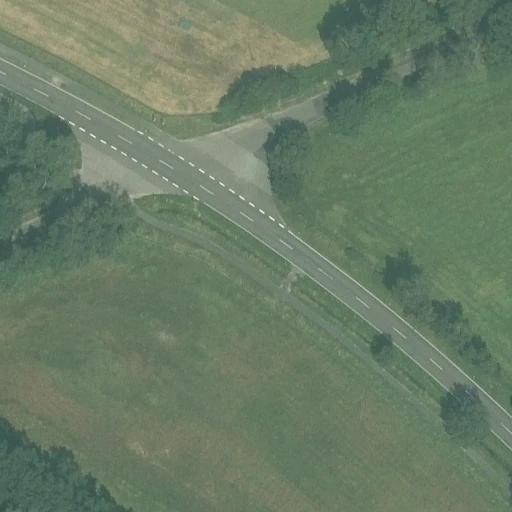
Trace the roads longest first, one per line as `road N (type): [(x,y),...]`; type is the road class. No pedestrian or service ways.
road 1 (tertiary): [(182,174),(290,246),(425,353),(511,436)]
road 2 (unclassified): [(182,174),(511,0)]
road 3 (tertiary): [(0,71),(182,174)]
road 4 (unclassified): [(0,238),(182,174)]
